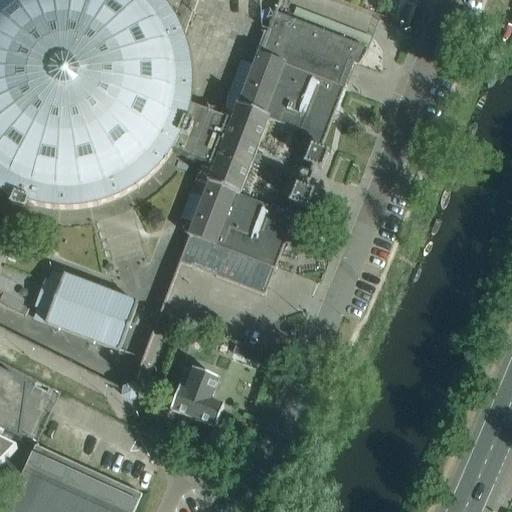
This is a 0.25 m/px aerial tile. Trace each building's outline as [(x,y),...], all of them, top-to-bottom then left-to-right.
[(0,0),(0,191),(7,195),(13,198),(9,207),(26,213),(29,204),(38,207),(49,209),(60,210),(71,210),(82,209),(92,207),(103,205),(113,201),(123,197),(133,191),(142,185),(151,178),(158,170),(166,162),(172,153),(202,164),(181,220),(192,224),(189,238),(179,264),(263,296),(273,271),(275,269),(298,208),(306,210),(313,194),(304,190),(295,187),(288,203),(291,205),(289,208),(269,207),(240,197),(270,118),(300,130),(299,132),(312,141),(304,163),(313,167),(322,170),(329,155),(319,151),(337,108),(343,109),(346,100),(341,99),(354,65),(360,66),(366,52),(365,48),(275,13),(260,56),(256,55),(253,67),(240,62),(219,117),(190,106),(191,102),(192,91),(192,80),(191,69),(190,58),(187,48),(183,37),(179,27),(173,18),(167,9),(160,0),(159,0),(0,0)] [(37,310),(34,319),(121,352),(139,305),(52,273),(48,282),(46,281),(35,309),(37,310)] [(218,381),(193,371),(184,368),(178,383),(181,385),(170,412),(215,430),(224,408),(210,403),(218,381)] [(21,444),(28,394),(28,388),(0,373),(0,467),(5,463),(2,460),(5,457),(9,459),(17,450),(7,445),(2,449),(0,447),(0,444),(2,443),(2,442),(5,436),(21,444)] [(138,392),(133,388),(132,387),(131,387),(124,390),(124,391),(124,393),(123,398),(129,402),(137,400),(138,392)] [(5,511),(135,511),(143,495),(95,473),(87,470),(36,447),(5,511)]
